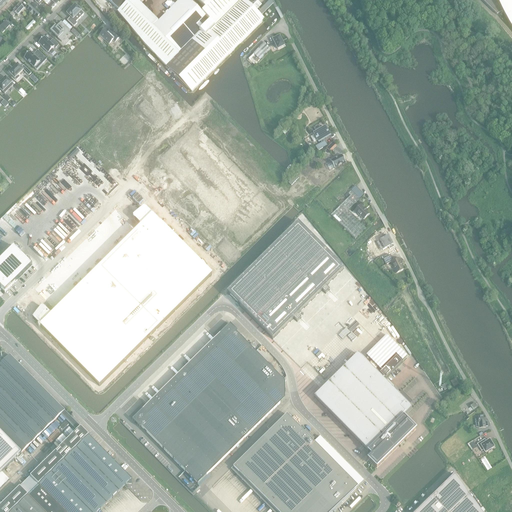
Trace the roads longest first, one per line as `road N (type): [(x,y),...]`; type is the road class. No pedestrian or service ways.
road 1 (unclassified): [(382,511),(387,498),(298,403),(288,365),(229,306),(217,306),(95,427)]
road 2 (unclassified): [(486,414),(284,24)]
road 3 (unclassified): [(136,179),(0,313)]
road 4 (unknown): [(395,0),(437,13),(511,80)]
